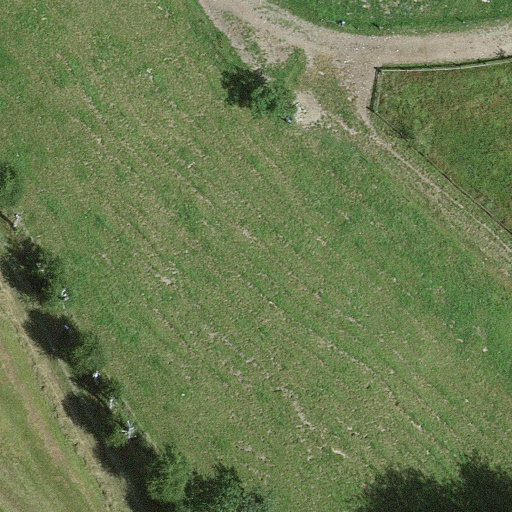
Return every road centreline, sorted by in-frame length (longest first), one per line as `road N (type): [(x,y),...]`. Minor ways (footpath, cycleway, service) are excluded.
road 1 (track): [(140,511),(0,247)]
road 2 (track): [(251,0),(366,51),(511,40)]
